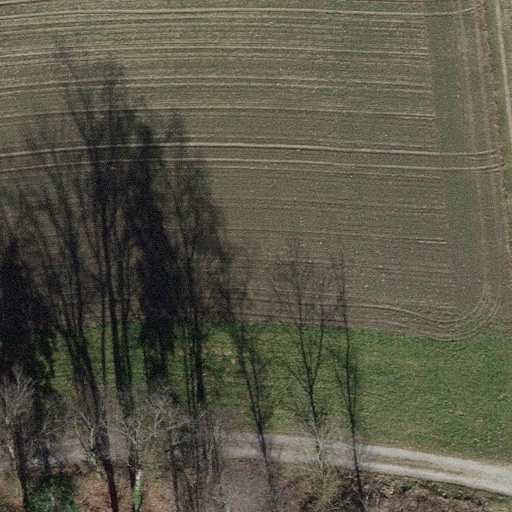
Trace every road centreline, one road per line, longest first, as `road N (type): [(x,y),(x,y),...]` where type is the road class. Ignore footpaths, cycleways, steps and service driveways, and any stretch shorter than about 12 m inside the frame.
road 1 (track): [(0,464),(76,451),(284,452),(511,484)]
road 2 (track): [(496,0),(511,132)]
